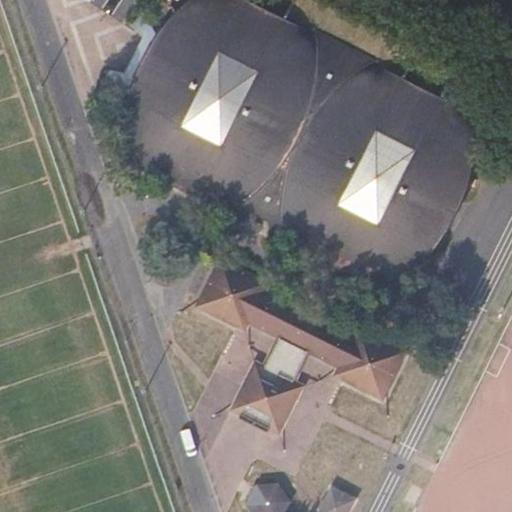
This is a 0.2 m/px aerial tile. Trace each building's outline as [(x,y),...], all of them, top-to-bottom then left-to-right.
[(128,168),(384,298),(407,284),(424,272),(447,247),(460,225),(469,199),(475,166),(475,141),(474,124),(231,0),(199,0),(191,5),(168,27),(152,46),(139,69),(132,86),(128,105),(126,122),(126,143),(128,168)] [(249,330),(265,338),(269,329),(283,335),(278,345),(259,383),(248,378),(229,416),(277,442),(298,404),(288,398),(307,360),(311,350),(327,357),(322,367),(338,375),(342,370),(351,374),(352,383),(348,390),(372,404),(378,395),(387,399),(405,366),(395,362),(400,354),(367,337),(363,345),(258,292),(263,284),(231,268),(226,277),(217,272),(200,305),(209,309),(205,318),(232,332),(236,322),(242,319),(251,323),(249,330)] [(244,338),(249,330),(251,323),(242,319),(236,322),(232,332),(244,338)] [(269,329),(265,338),(278,345),(283,335),(269,329)] [(311,350),(307,360),(322,367),(327,357),(311,350)] [(342,370),(338,375),(335,383),(348,390),(352,383),(351,374),(342,370)] [(317,511),(348,511),(355,498),(330,486),(324,498),(317,511)] [(255,494),(247,511),(288,511),(290,510),(277,492),(255,494)]
